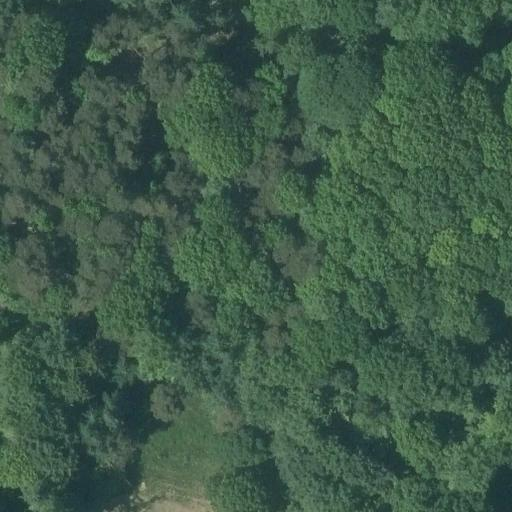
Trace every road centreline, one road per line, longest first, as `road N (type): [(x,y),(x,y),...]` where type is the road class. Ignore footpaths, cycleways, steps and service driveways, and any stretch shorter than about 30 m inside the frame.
road 1 (track): [(511,54),(160,0)]
road 2 (track): [(447,511),(511,370)]
